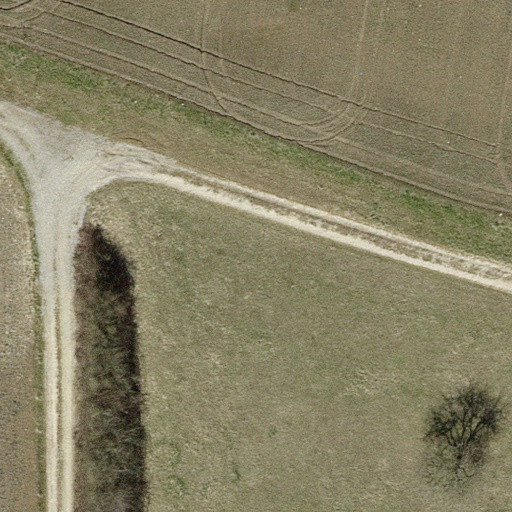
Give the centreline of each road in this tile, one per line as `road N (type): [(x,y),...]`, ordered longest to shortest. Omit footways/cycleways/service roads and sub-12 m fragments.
road 1 (track): [(67,181),(141,165),(511,273)]
road 2 (track): [(65,511),(67,181),(0,124)]
